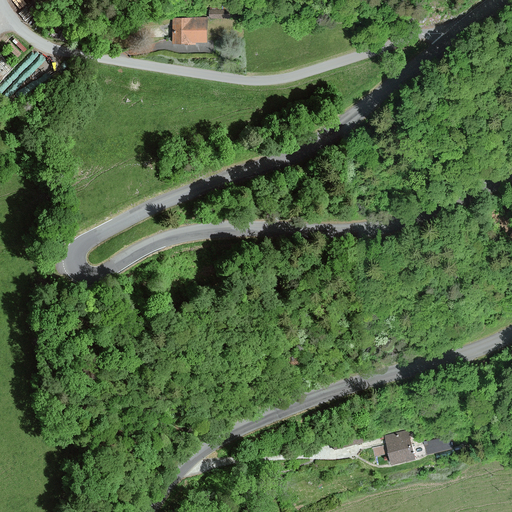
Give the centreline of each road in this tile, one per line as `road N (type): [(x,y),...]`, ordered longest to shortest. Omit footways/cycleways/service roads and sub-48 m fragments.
road 1 (tertiary): [(511,175),(382,226),(191,232),(104,272),(77,267),(79,250),(114,225),(320,140),(449,36)]
road 2 (unclassified): [(449,36),(419,33),(297,75),(246,80),(50,46),(23,30),(1,0)]
road 3 (tertiary): [(150,511),(175,471),(250,421),(511,334)]
